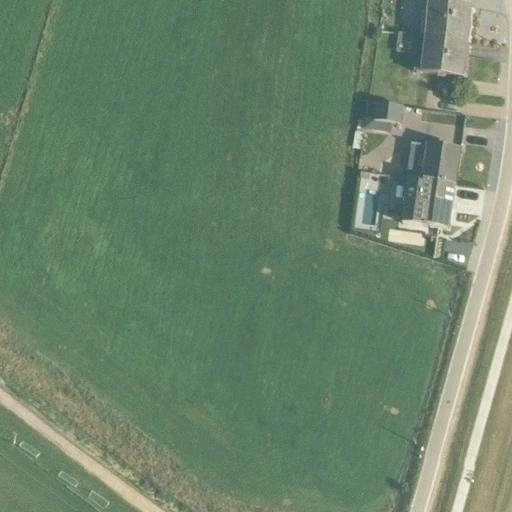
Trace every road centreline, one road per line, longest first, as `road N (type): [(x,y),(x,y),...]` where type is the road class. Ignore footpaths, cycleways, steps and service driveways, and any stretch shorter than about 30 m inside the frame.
road 1 (unclassified): [(417,511),(511,146)]
road 2 (track): [(142,511),(0,400)]
